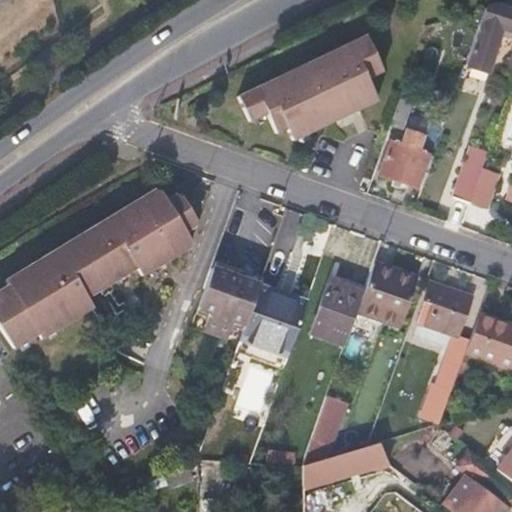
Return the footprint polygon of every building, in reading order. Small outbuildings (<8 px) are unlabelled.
[(511,31),(511,12),(497,6),(485,10),(472,46),(495,53),(502,34),(509,36),(511,31)] [(375,103),(365,81),(382,73),(366,39),(237,98),(249,124),(265,117),(274,135),(284,130),(291,142),(375,103)] [(401,130),(414,95),(401,90),(388,127),(401,130)] [(420,176),(425,177),(432,158),(416,153),(422,138),(408,133),(403,149),(391,144),(380,176),(390,180),(400,183),(415,189),(420,176)] [(470,205),(482,169),(488,153),(469,147),(451,198),(470,205)] [(483,209),(495,174),(482,169),(470,205),(483,209)] [(388,186),(397,190),(400,183),(390,180),(388,186)] [(162,203),(154,190),(91,230),(124,277),(135,271),(141,280),(189,249),(182,235),(191,230),(192,222),(176,199),(170,198),(162,203)] [(86,302),(124,277),(91,230),(49,256),(89,313),(91,311),(86,302)] [(35,338),(39,343),(89,313),(49,256),(5,284),(7,288),(0,291),(0,335),(12,353),(35,338)] [(398,327),(415,280),(372,264),(363,289),(355,312),(398,327)] [(232,322),(244,327),(258,288),(210,270),(196,310),(210,315),(205,328),(227,337),(232,322)] [(451,338),(439,371),(454,376),(462,355),(466,343),(455,338),(469,300),(443,290),(445,283),(434,279),(431,286),(429,285),(415,324),(451,338)] [(342,350),(355,312),(363,289),(344,281),(341,288),(325,283),(306,337),(342,350)] [(278,375),(303,305),(258,288),(244,327),(229,369),(235,371),(240,360),(278,375)] [(508,371),(511,359),(511,330),(476,317),(466,343),(462,355),(508,371)] [(511,511),(511,485),(495,473),(441,431),(439,433),(437,432),(434,435),(437,437),(431,444),(450,459),(453,456),(456,459),(450,465),(465,477),(441,509),(444,511),(511,511)] [(301,489),(383,465),(378,444),(364,448),(301,468),(301,489)] [(511,451),(495,473),(511,485),(511,451)] [(215,511),(215,465),(195,465),(196,511),(215,511)] [(234,491),(244,491),(244,466),(233,466),(234,491)]
